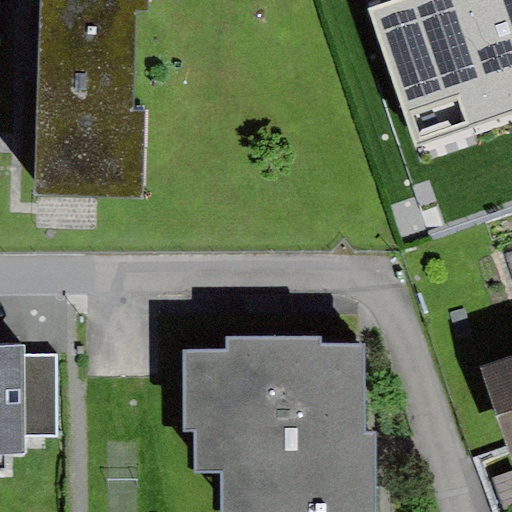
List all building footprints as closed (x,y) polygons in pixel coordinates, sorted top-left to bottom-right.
[(151,0),(42,0),(33,202),(143,207),(147,119),(129,118),(133,16),(150,17),(151,0)] [(511,0),(424,0),(387,11),(416,113),(511,85),(511,0)] [(227,355),(184,355),(184,436),(197,436),(197,473),(224,473),(223,511),(377,511),(377,440),(362,440),(362,352),(321,352),(321,342),(227,342),(227,355)] [(25,352),(0,352),(0,459),(26,459),(26,439),(25,359),(25,352)] [(56,358),(25,359),(26,439),(58,439),(56,358)] [(511,360),(478,372),(511,468),(511,467),(511,360)]
